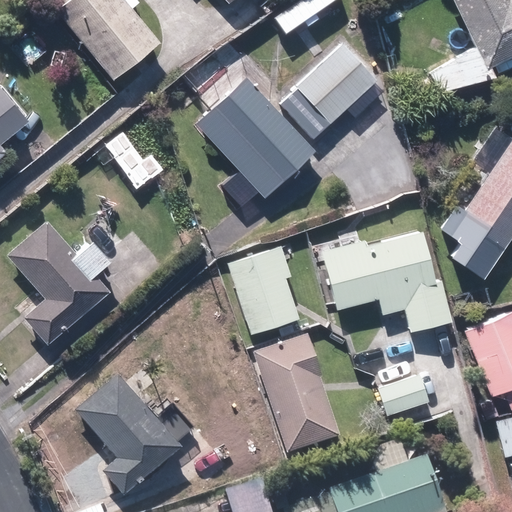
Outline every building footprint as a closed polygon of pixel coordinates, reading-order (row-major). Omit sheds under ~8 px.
[(129,0),(63,0),(56,6),(115,79),(162,40),(129,0)] [(511,0),(452,0),(485,68),(511,55),(511,0)] [(381,75),(344,38),(280,101),(317,138),(381,75)] [(246,71),(194,120),(266,196),(319,147),(246,71)] [(0,154),(7,148),(1,141),(31,115),(1,82),(0,82),(0,154)] [(470,160),(491,174),(468,209),(486,221),(480,229),(500,243),(505,234),(510,237),(511,234),(511,135),(495,124),(470,160)] [(90,238),(78,249),(49,216),(7,253),(45,295),(26,312),(49,338),(110,283),(97,270),(109,260),(90,238)] [(325,249),(337,307),(378,298),(381,311),(404,306),(409,329),(452,319),(444,278),(435,279),(424,228),(325,249)] [(279,245),(230,260),(250,329),(300,314),(279,245)] [(491,394),(506,388),(511,404),(511,304),(463,325),(491,394)] [(307,331),(254,349),(288,449),(341,431),(307,331)] [(166,403),(157,410),(118,366),(76,404),(121,453),(104,469),(125,493),(184,440),(177,432),(185,425),(166,403)] [(511,412),(495,417),(504,456),(511,454),(511,412)] [(401,436),(378,445),(372,462),(376,473),(283,510),(284,511),(440,511),(449,509),(426,453),(420,455),(415,445),(406,448),(401,436)] [(274,511),(265,479),(226,490),(232,511),(274,511)]
